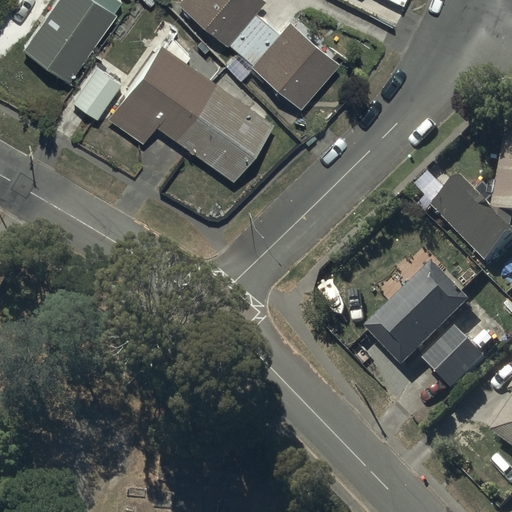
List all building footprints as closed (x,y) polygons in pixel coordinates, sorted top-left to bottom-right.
[(51,0),(23,40),(68,74),(115,6),(112,4),(114,0),(51,0)] [(240,46),(225,61),(239,76),(253,63),(297,101),(337,55),(289,14),(278,27),(253,6),(257,0),(182,0),(227,38),(228,36),(240,46)] [(154,119),(231,173),(271,117),(161,38),(107,112),(142,137),(154,119)] [(96,61),(72,95),(96,112),(120,79),(96,61)] [(511,133),(508,133),(493,205),(511,207),(511,133)] [(433,203),(487,260),(511,236),(511,235),(459,179),(433,203)] [(435,261),(367,325),(404,365),(473,302),(435,261)] [(455,326),(423,356),(457,389),(487,359),(455,326)] [(511,401),(492,429),(511,443),(511,401)]
